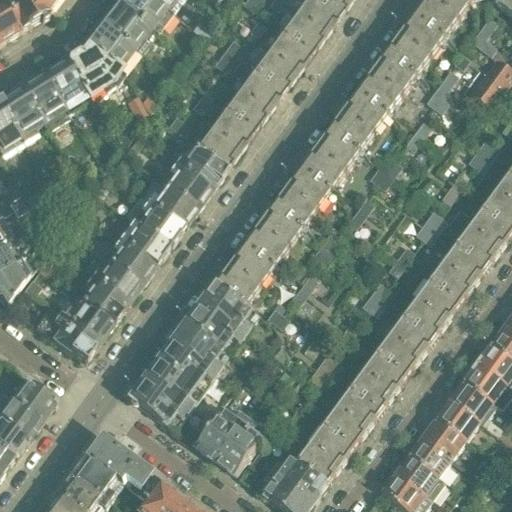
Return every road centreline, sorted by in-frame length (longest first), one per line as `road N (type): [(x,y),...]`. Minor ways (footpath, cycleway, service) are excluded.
road 1 (residential): [(94,406),(395,0)]
road 2 (residential): [(343,511),(511,283)]
road 3 (residential): [(239,511),(94,406)]
road 4 (residential): [(18,511),(94,406)]
road 5 (residential): [(0,79),(66,37),(96,0)]
